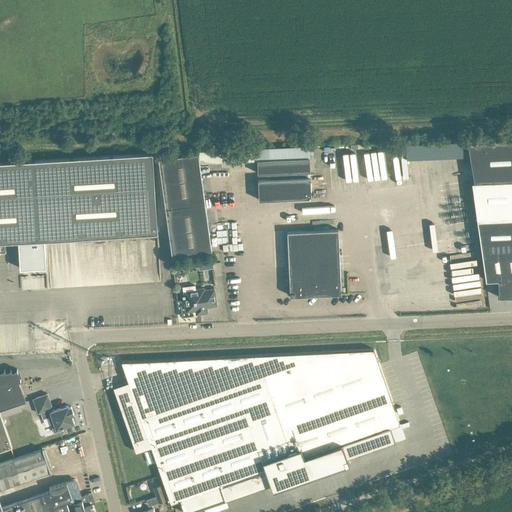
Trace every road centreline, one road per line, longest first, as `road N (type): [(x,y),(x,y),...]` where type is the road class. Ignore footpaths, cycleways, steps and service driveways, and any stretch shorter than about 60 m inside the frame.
road 1 (unclassified): [(114,511),(80,355),(86,339),(511,319)]
road 2 (track): [(0,151),(511,126)]
road 3 (tertiary): [(367,511),(511,461)]
